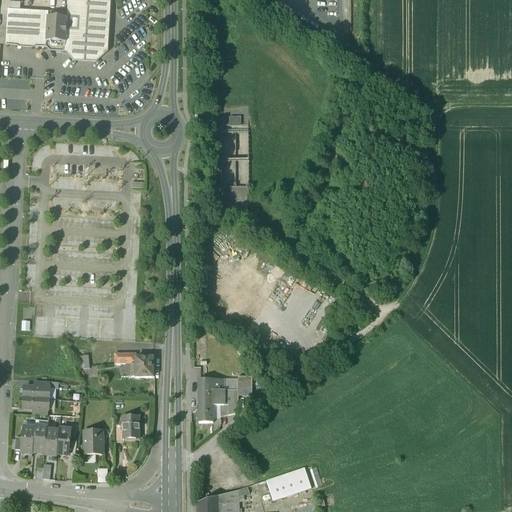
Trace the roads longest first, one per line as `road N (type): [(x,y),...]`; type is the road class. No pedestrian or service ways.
road 1 (tertiary): [(171,470),(174,221),(165,152)]
road 2 (track): [(511,107),(439,113),(431,245),(392,316)]
road 3 (track): [(260,0),(439,113)]
road 4 (unclassified): [(5,323),(18,121)]
road 5 (unclassified): [(0,450),(5,323)]
road 6 (residential): [(142,132),(18,121)]
road 7 (residential): [(119,503),(0,485)]
